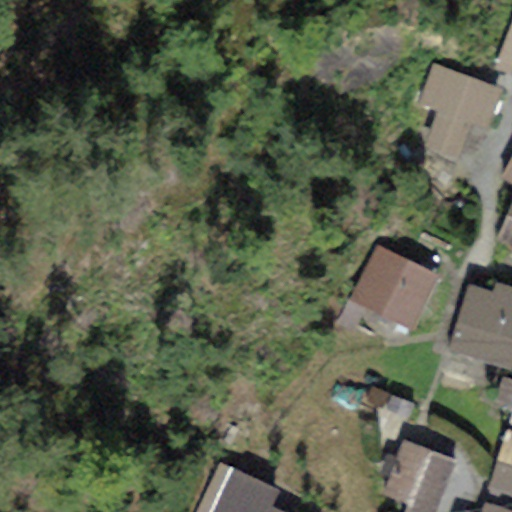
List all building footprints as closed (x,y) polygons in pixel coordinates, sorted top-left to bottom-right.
[(439,62),(413,137),(478,159),(504,85),(439,62)] [(511,209),(498,241),(511,246),(511,209)] [(413,331),(443,271),(380,241),(351,300),(413,331)] [(449,348),(511,369),(511,290),(474,277),(449,348)] [(511,428),(491,484),(511,491),(511,428)] [(382,504),(405,511),(438,511),(458,456),(405,437),(382,504)] [(200,511),(277,511),(274,511),(283,485),(219,462),(200,511)] [(441,511),(511,511),(511,492),(456,473),(441,511)]
